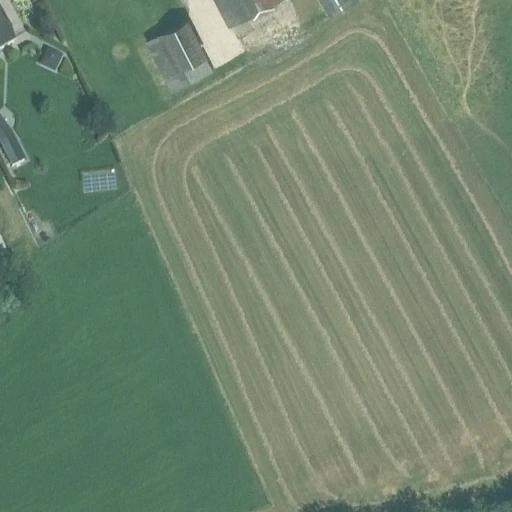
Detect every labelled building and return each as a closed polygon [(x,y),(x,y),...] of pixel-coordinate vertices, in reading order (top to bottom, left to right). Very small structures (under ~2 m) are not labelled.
[(244,16),(267,3),(272,0),(216,0),(229,24),(244,16)] [(322,0),(331,14),(354,0),(322,0)] [(172,91),(214,69),(206,55),(208,54),(189,17),(145,40),(172,91)] [(0,50),(14,43),(0,18),(0,50)] [(40,66),(55,74),(63,59),(48,51),(40,66)] [(0,144),(12,136),(0,120),(0,144)] [(110,181),(109,159),(78,160),(79,182),(110,181)]
